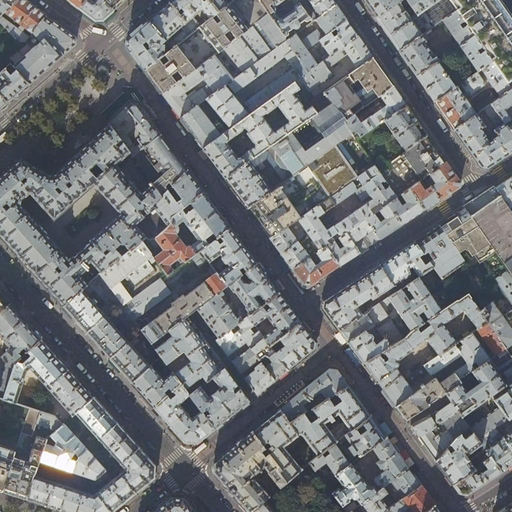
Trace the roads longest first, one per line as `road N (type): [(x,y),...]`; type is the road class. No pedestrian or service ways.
road 1 (residential): [(0,262),(182,468)]
road 2 (residential): [(347,0),(477,186),(511,164)]
road 3 (residential): [(102,41),(0,131)]
